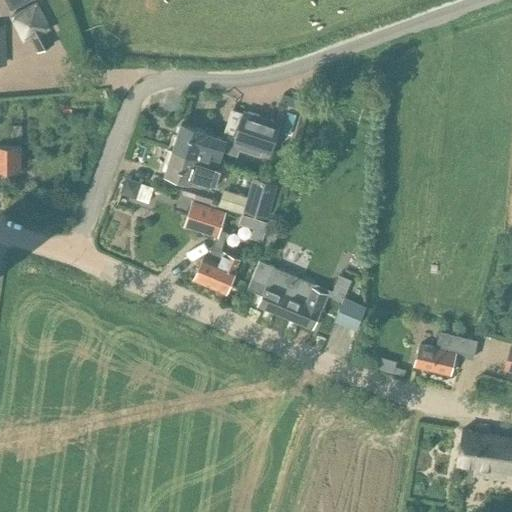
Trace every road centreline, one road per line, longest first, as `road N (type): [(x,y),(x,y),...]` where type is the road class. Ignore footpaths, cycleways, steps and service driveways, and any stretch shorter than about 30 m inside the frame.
road 1 (unclassified): [(72,261),(122,100),(201,80),(262,82),(498,0)]
road 2 (unclassified): [(511,419),(72,261)]
